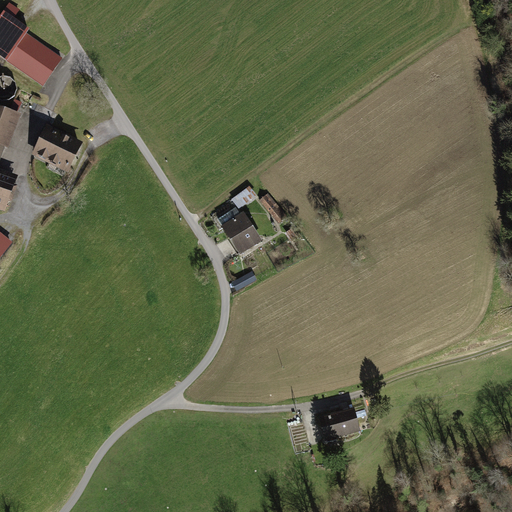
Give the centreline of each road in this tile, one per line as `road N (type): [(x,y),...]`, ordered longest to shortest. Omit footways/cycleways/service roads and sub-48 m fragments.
road 1 (residential): [(64,511),(105,446),(196,375),(223,319),(221,274),(51,0)]
road 2 (track): [(78,49),(20,160),(25,250),(0,283)]
road 3 (track): [(167,396),(192,406),(268,409),(372,389)]
